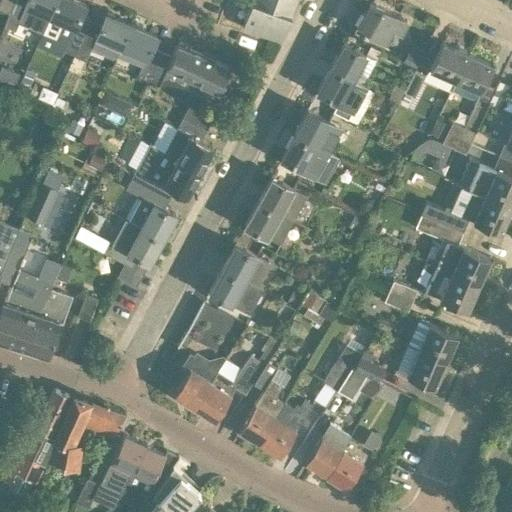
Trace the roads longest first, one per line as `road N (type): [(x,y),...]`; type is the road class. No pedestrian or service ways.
road 1 (residential): [(114,388),(324,0)]
road 2 (tertiary): [(338,511),(257,477),(114,388)]
road 3 (residential): [(426,511),(511,300)]
